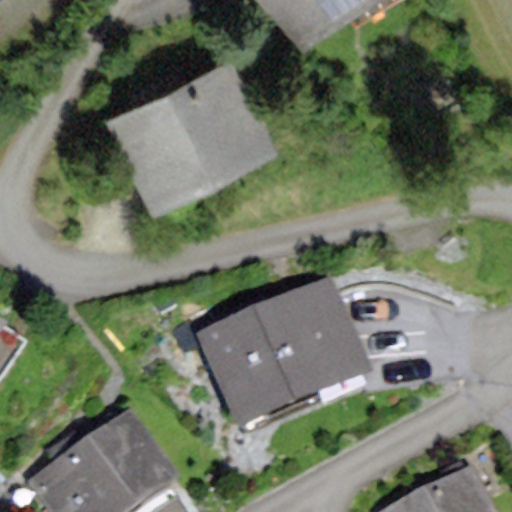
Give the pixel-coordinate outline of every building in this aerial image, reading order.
[(271,0),(299,41),(361,0),(271,0)] [(228,51),(105,113),(151,205),(274,143),(228,51)] [(331,289),(202,338),(239,432),(367,383),(331,289)] [(0,321),(0,362),(19,334),(0,321)] [(134,421),(29,484),(47,511),(146,511),(179,491),(134,421)] [(491,511),(471,472),(392,511),(491,511)]
